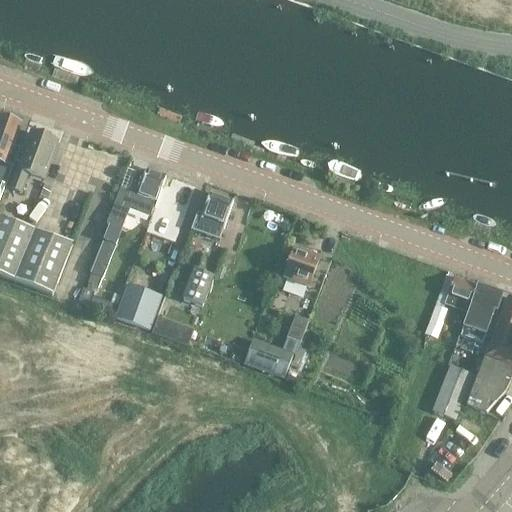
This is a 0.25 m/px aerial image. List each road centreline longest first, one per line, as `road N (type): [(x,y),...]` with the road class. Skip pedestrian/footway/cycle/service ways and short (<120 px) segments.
road 1 (unclassified): [(511,274),(0,89)]
road 2 (unclassified): [(353,0),(511,43)]
